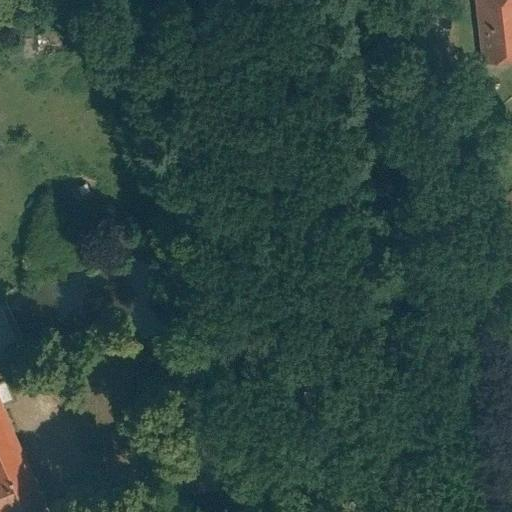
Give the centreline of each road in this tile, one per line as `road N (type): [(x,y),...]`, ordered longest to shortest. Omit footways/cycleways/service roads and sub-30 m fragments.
road 1 (track): [(432,0),(483,438)]
road 2 (track): [(483,438),(305,511)]
